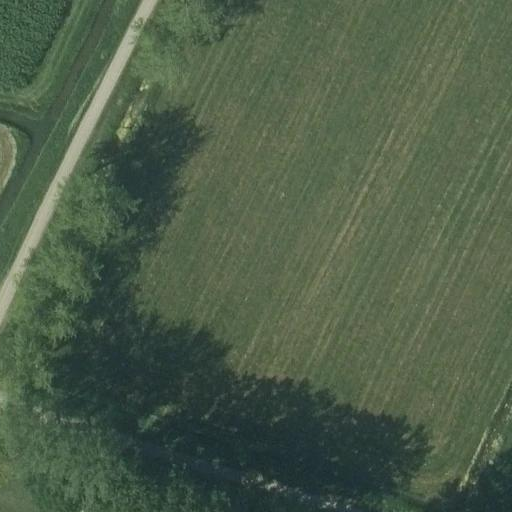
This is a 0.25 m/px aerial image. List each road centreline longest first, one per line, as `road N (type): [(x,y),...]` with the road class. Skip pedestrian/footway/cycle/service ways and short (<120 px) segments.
road 1 (unclassified): [(338,511),(0,401)]
road 2 (unclassified): [(0,277),(61,120),(124,0)]
